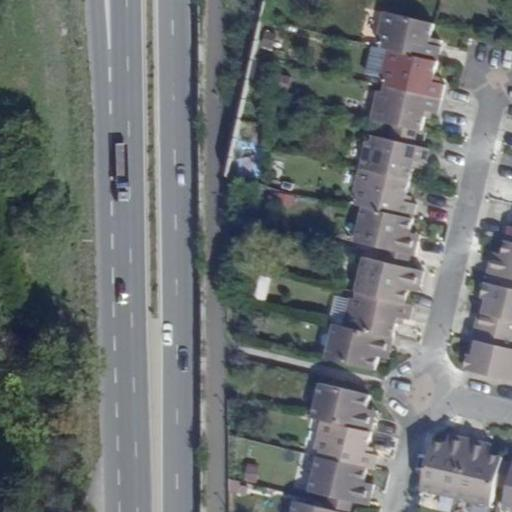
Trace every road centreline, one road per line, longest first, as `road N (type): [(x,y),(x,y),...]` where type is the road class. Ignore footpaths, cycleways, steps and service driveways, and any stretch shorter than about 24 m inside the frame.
road 1 (primary): [(177,511),(171,0)]
road 2 (primary): [(128,88),(137,511)]
road 3 (residential): [(427,389),(506,51)]
road 4 (residential): [(396,511),(427,389)]
